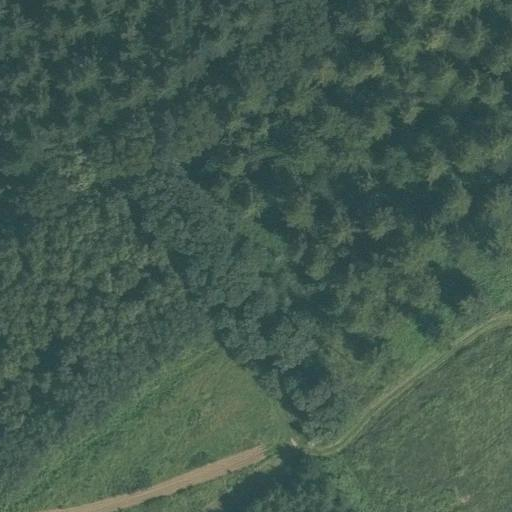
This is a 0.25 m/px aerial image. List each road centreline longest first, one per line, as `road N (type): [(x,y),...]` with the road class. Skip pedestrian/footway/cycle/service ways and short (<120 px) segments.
road 1 (track): [(92,127),(305,427)]
road 2 (track): [(285,0),(0,188)]
